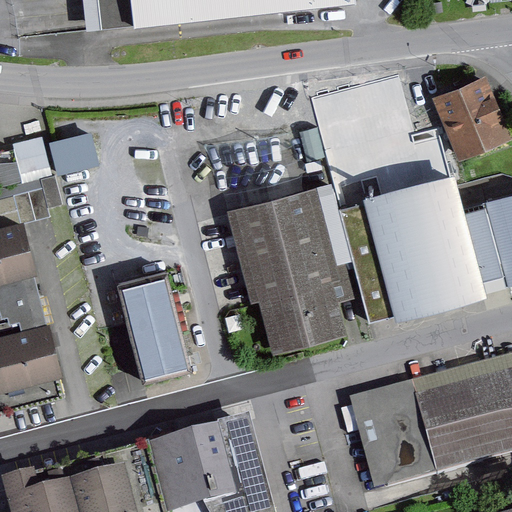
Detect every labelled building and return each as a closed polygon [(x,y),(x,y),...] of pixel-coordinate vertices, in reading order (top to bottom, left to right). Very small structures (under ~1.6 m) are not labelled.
[(365,3),(364,0),(142,0),(146,27),(365,3)] [(511,139),(494,90),(438,110),(461,172),(511,153),(511,139)] [(354,96),(317,106),(329,150),(366,140),(354,96)] [(92,132),(52,142),(60,175),(100,165),(92,132)] [(15,142),(19,159),(25,183),(60,175),(52,142),(50,134),(15,142)] [(19,159),(0,163),(0,213),(31,206),(25,183),(19,159)] [(56,178),(41,181),(48,208),(63,204),(56,178)] [(452,178),(338,208),(352,260),(368,322),(482,292),(479,280),(499,275),(506,273),(509,285),(511,284),(511,193),(459,207),(452,178)] [(333,187),(241,211),(247,233),(277,346),(340,330),(331,297),(350,292),(343,263),(352,260),(338,208),(333,187)] [(0,301),(6,324),(48,312),(27,235),(0,242),(0,301)] [(167,271),(118,283),(143,381),(192,369),(179,320),(167,271)] [(72,396),(48,312),(6,324),(13,347),(0,350),(0,396),(5,415),(72,396)] [(511,453),(511,371),(367,410),(388,487),(511,453)] [(150,447),(167,511),(266,511),(242,422),(150,447)] [(5,484),(11,511),(167,511),(150,447),(139,450),(141,460),(123,464),(120,454),(5,484)] [(139,450),(120,454),(123,464),(141,460),(139,450)]
